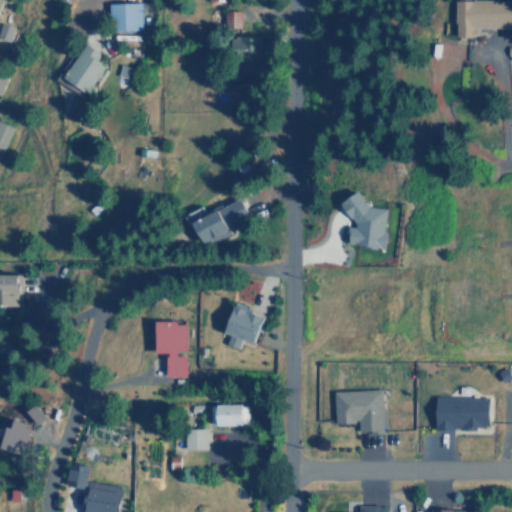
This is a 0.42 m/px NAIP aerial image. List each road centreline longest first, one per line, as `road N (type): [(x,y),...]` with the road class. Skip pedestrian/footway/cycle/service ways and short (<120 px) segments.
road 1 (residential): [(288,511),(289,0)]
road 2 (residential): [(45,511),(89,379),(96,326),(115,291),(165,272),(289,269)]
road 3 (residential): [(289,463),(511,466)]
